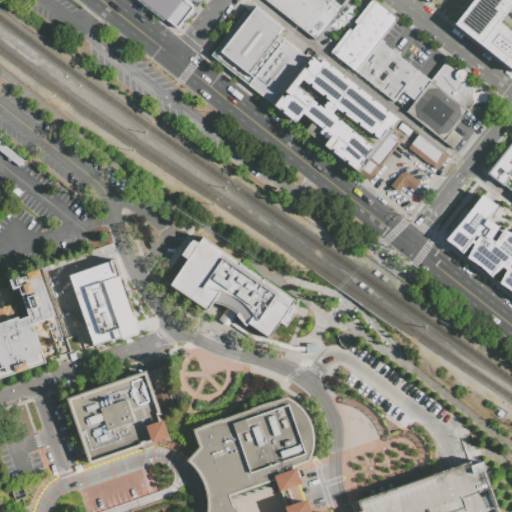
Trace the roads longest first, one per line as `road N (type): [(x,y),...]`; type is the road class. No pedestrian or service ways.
road 1 (residential): [(105,190),(132,271),(173,326),(214,350),(270,362),(320,396),(334,424),(331,471),(341,511)]
road 2 (secondary): [(100,0),(409,245)]
road 3 (residential): [(0,397),(145,346),(173,326)]
road 4 (tertiary): [(397,0),(511,89)]
road 5 (secondary): [(409,245),(511,325)]
